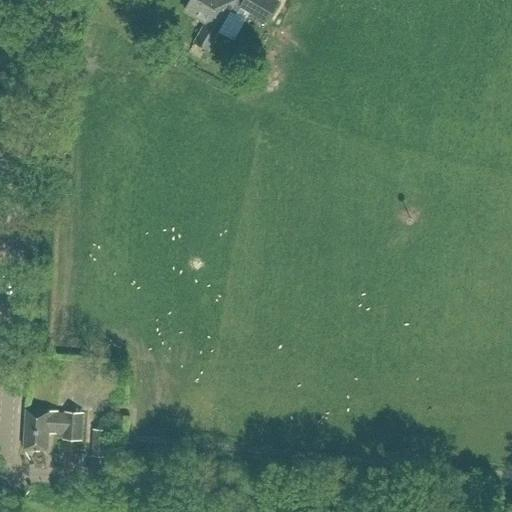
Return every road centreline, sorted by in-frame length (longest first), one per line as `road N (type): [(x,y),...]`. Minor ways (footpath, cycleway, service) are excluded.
road 1 (unclassified): [(417,511),(4,472)]
road 2 (tertiary): [(4,472),(24,145)]
road 3 (tertiary): [(24,145),(33,63),(54,0)]
